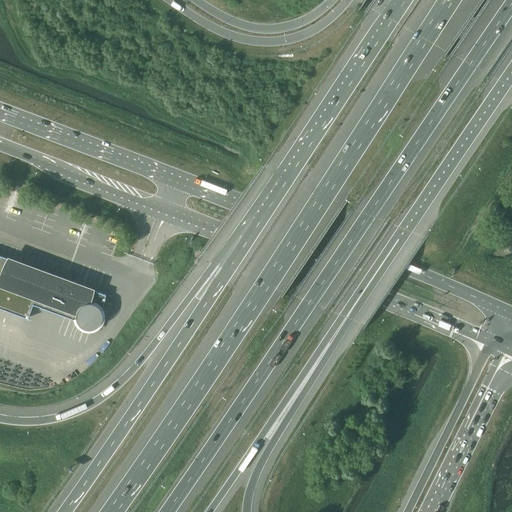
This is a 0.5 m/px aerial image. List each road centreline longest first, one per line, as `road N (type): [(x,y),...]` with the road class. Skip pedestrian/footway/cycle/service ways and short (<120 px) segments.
road 1 (motorway): [(167,511),(511,3)]
road 2 (motorway): [(449,0),(111,511)]
road 3 (trunk): [(511,312),(0,112)]
road 4 (trunk): [(0,144),(491,340)]
road 5 (motorway): [(259,218),(62,511)]
road 6 (motorway): [(259,218),(110,391),(44,420),(0,416)]
road 7 (motorway): [(341,317),(511,66)]
road 8 (motorway): [(404,0),(259,218)]
road 9 (motorway): [(208,511),(341,317)]
road 10 (motorway): [(247,511),(260,464),(341,317)]
road 11 (secondary): [(169,0),(213,29),(261,42),(309,32),(347,0)]
road 12 (motorway): [(491,340),(407,511)]
road 13 (motorway): [(430,511),(511,349)]
road 14 (secondary): [(332,0),(303,21),(262,30),(196,0)]
